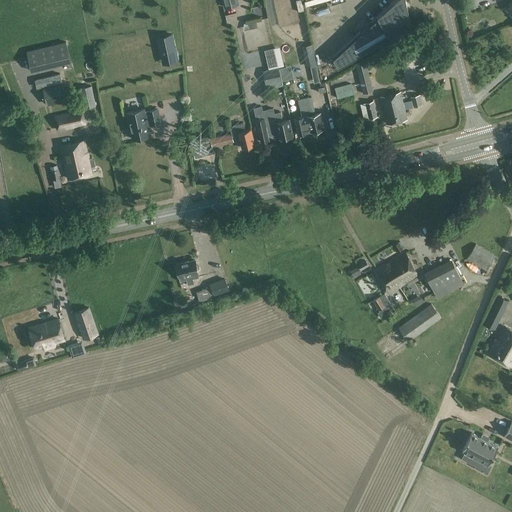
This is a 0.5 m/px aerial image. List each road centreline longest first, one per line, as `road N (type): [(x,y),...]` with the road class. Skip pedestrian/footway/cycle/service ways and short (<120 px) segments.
road 1 (secondary): [(0,251),(479,143)]
road 2 (unclassified): [(395,511),(511,238)]
road 3 (unclassified): [(479,143),(445,0)]
